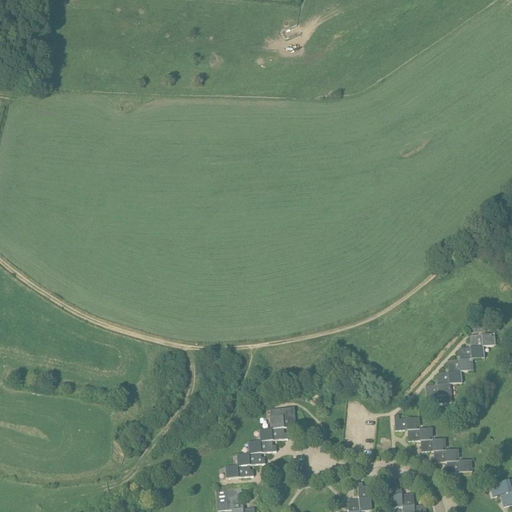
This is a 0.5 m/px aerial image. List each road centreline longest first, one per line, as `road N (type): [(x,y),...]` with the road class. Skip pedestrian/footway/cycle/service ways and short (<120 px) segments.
road 1 (track): [(253,347),(370,319),(511,200)]
road 2 (track): [(0,258),(104,324),(186,346),(253,347)]
road 3 (track): [(104,489),(134,468),(185,404),(192,373),(186,346)]
